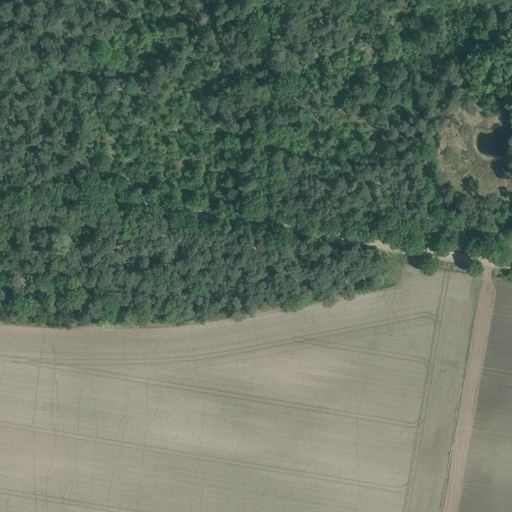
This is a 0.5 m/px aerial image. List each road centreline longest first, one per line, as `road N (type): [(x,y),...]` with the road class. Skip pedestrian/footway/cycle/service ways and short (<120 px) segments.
road 1 (track): [(511,269),(0,185)]
road 2 (track): [(264,228),(268,0)]
